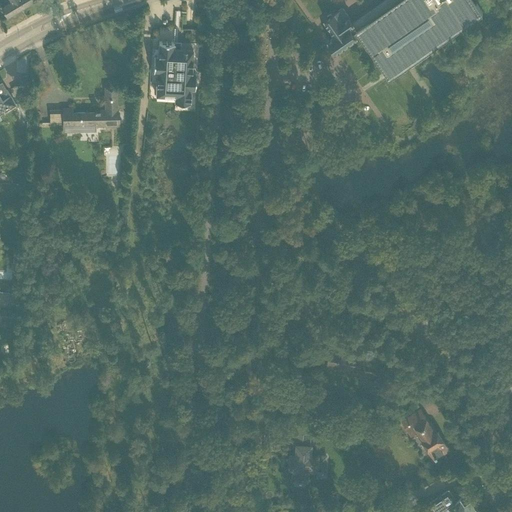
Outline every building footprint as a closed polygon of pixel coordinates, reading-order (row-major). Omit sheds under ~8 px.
[(11,0),(1,6),(7,15),(23,5),(20,0),(11,0)] [(386,0),(353,23),(342,7),(332,14),(330,13),(326,16),(327,18),(324,20),(335,36),(328,41),(335,52),(366,31),(388,63),(395,64),(478,7),(482,13),(483,12),(476,3),(473,0),(386,0)] [(154,55),(153,71),(157,71),(155,95),(175,96),(174,101),(190,102),(190,88),(194,88),(195,72),(191,72),(193,49),(178,48),(178,43),(174,42),(159,41),(158,55),(154,55)] [(72,109),(63,109),(63,110),(63,123),(72,123),(72,129),(95,129),(95,125),(118,125),(118,111),(116,111),(116,87),(105,87),(105,111),(99,111),(99,110),(94,110),(94,112),(72,112),(72,109)] [(0,112),(15,103),(7,89),(0,93),(0,112)] [(28,104),(19,103),(18,108),(23,116),(27,116),(28,104)] [(13,171),(12,182),(23,183),(24,172),(13,171)] [(39,178),(28,177),(28,187),(39,188),(39,178)] [(0,290),(0,304),(9,306),(9,303),(17,304),(18,292),(0,290)] [(81,343),(80,330),(63,332),(66,361),(79,359),(77,344),(81,343)] [(358,371),(360,365),(361,355),(340,351),(340,349),(331,347),(328,366),(337,368),(358,371)] [(381,379),(372,381),(367,382),(369,395),(384,392),(381,379)] [(420,409),(412,414),(402,421),(412,435),(419,430),(421,434),(419,435),(423,441),(434,458),(441,454),(449,448),(438,431),(435,432),(420,409)] [(309,440),(296,439),(295,454),(292,454),(292,455),(292,457),(291,457),(291,458),(292,458),(291,463),(291,464),(291,466),(291,467),(294,467),(293,480),(298,481),(301,481),(302,481),(306,481),(307,468),(317,469),(318,464),(318,463),(318,461),(318,460),(318,456),(311,455),(311,445),(309,445),(309,440)] [(460,498),(456,501),(448,489),(428,503),(434,511),(443,511),(446,510),(447,511),(479,511),(471,499),(464,504),(460,498)] [(387,511),(400,511),(407,509),(401,494),(380,502),(382,509),(386,507),(387,511)]
